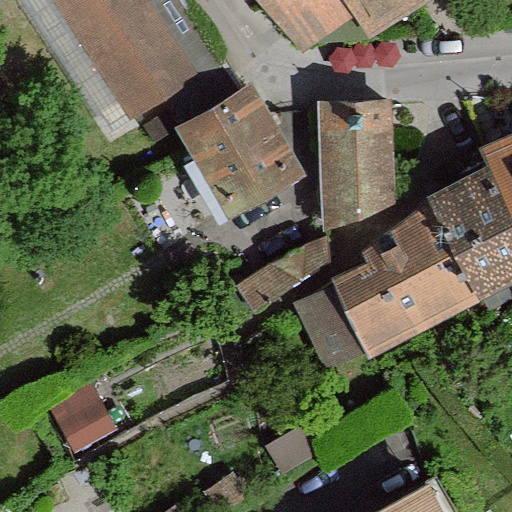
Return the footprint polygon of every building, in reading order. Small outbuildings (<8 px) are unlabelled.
[(188,119),(242,89),(183,0),(59,0),(132,110),(168,88),(188,119)] [(356,1),(355,0),(267,0),(300,39),(356,1)] [(355,0),(356,1),(367,20),(399,0),(355,0)] [(242,89),(188,119),(234,200),(292,166),(245,88),(242,89)] [(388,101),(324,103),(330,221),(389,195),(388,101)] [(511,146),(489,156),(495,168),(511,207),(511,146)] [(511,270),(511,207),(495,168),(436,198),(482,286),(511,270)] [(482,286),(436,198),(411,230),(373,247),(378,258),(339,277),(367,345),(482,286)] [(259,306),(333,258),(331,238),(291,255),(247,283),(259,306)] [(367,345),(339,277),(308,301),(336,360),(367,345)] [(386,511),(449,511),(434,485),(386,511)]
